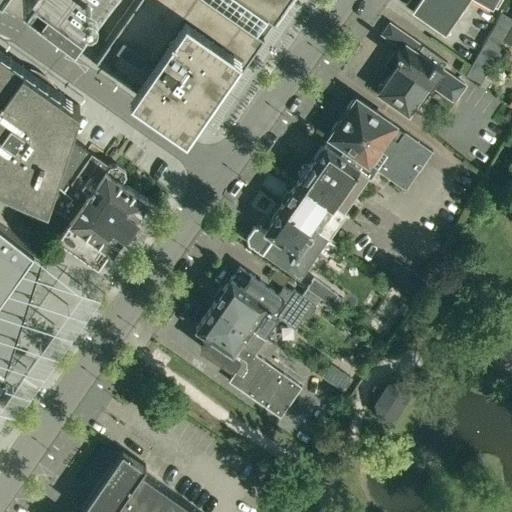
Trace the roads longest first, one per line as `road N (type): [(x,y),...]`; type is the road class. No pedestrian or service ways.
road 1 (unclassified): [(0,487),(218,176)]
road 2 (unclassified): [(218,176),(0,24)]
road 3 (unclassified): [(218,176),(339,0)]
